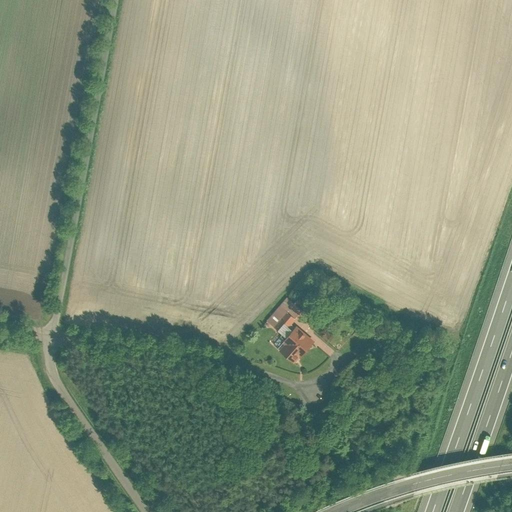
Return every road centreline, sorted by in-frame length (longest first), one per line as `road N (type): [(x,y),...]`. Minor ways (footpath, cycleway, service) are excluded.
road 1 (unclassified): [(113,0),(52,334)]
road 2 (unclassified): [(52,334),(307,398)]
road 3 (motorway): [(511,286),(432,511)]
road 4 (unclassified): [(52,334),(154,511)]
road 5 (tertiary): [(336,511),(419,482),(511,463)]
road 6 (motorway): [(456,511),(511,353)]
